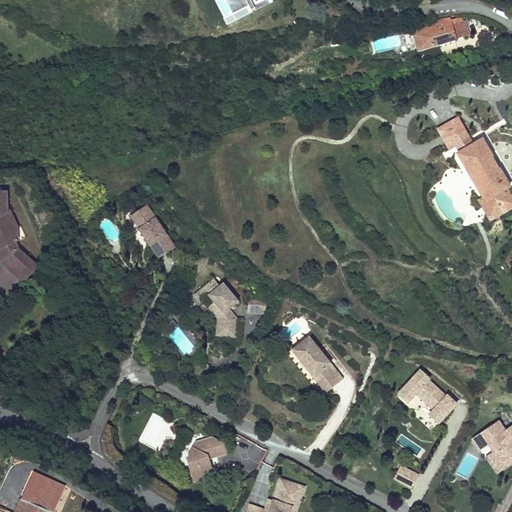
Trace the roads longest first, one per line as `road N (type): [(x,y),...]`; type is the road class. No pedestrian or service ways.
road 1 (residential): [(402,511),(146,374),(120,383),(95,426)]
road 2 (residential): [(354,0),(376,7),(466,5),(511,23)]
